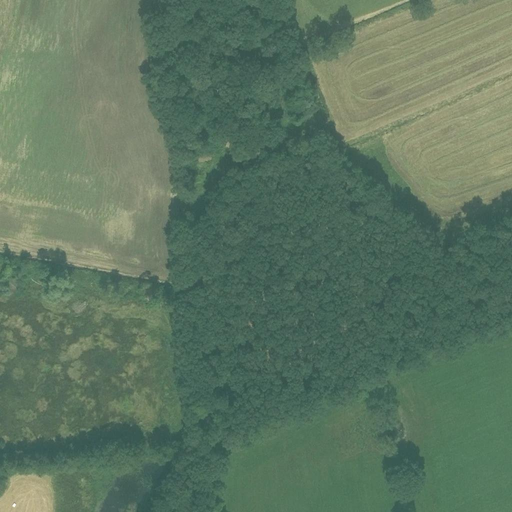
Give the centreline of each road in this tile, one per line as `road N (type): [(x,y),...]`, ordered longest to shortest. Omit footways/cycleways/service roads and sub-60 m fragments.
road 1 (track): [(183,281),(193,216),(226,159),(334,116)]
road 2 (track): [(191,289),(209,381),(206,511)]
